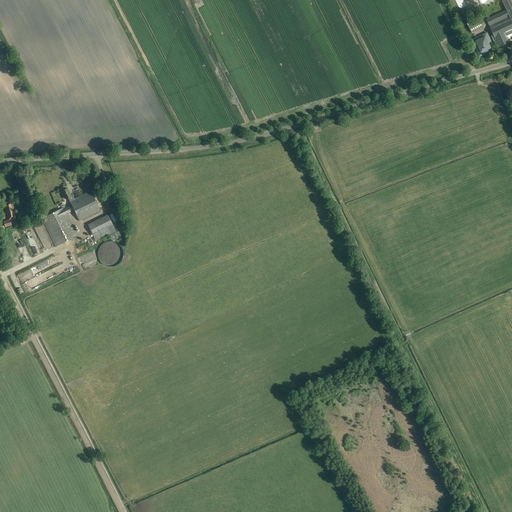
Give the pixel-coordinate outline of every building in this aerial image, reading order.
[(451,0),(458,14),(466,11),(461,0),(451,0)] [(462,0),(467,9),(475,6),(472,0),(462,0)] [(511,0),(504,0),(502,1),(506,10),(486,19),(493,35),(491,36),(497,48),(509,43),(506,36),(511,33),(511,0)] [(478,24),(470,28),(472,32),(480,28),(478,24)] [(480,56),(488,52),(487,49),(490,48),(488,43),(491,42),(487,33),(472,40),(480,56)] [(46,182),(36,190),(40,195),(51,188),(46,182)] [(67,188),(61,191),(65,199),(68,198),(71,205),(62,209),(62,208),(42,218),(56,246),(78,235),(68,213),(74,210),(79,221),(100,210),(90,191),(74,199),(72,195),(71,196),(67,188)] [(12,225),(10,219),(16,218),(14,212),(13,213),(11,204),(5,206),(9,220),(3,221),(5,227),(12,225)] [(37,218),(32,208),(25,211),(29,221),(37,218)] [(116,232),(116,231),(108,215),(87,225),(96,241),(108,235),(112,242),(121,237),(118,231),(116,232)] [(98,254),(99,256),(101,257),(102,257),(103,258),(105,259),(106,259),(108,259),(109,258),(111,258),(112,257),(113,256),(114,255),(115,253),(116,252),(116,250),(116,249),(116,247),(115,246),(114,244),(114,243),(112,242),(111,241),(110,241),(108,240),(107,240),(105,240),(104,240),(102,241),(101,242),(100,243),(99,244),(98,245),(97,247),(97,248),(97,250),(97,251),(98,253),(98,254)] [(41,284),(49,279),(45,272),(37,276),(41,284)]
